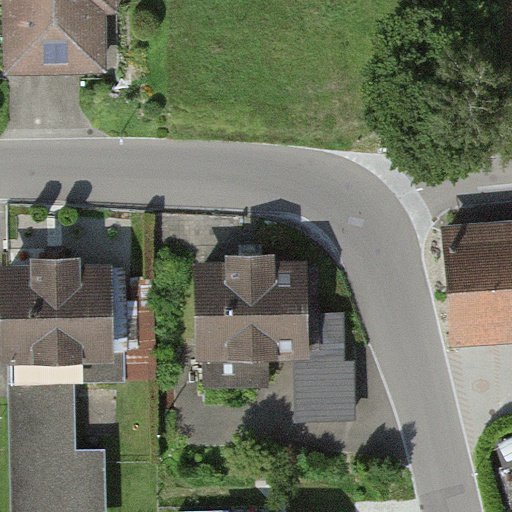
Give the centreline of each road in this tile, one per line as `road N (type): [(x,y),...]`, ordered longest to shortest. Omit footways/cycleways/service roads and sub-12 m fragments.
road 1 (residential): [(354,216),(311,195),(255,183),(0,174)]
road 2 (residential): [(354,216),(381,259),(456,511)]
road 3 (residential): [(511,178),(421,189),(354,216)]
